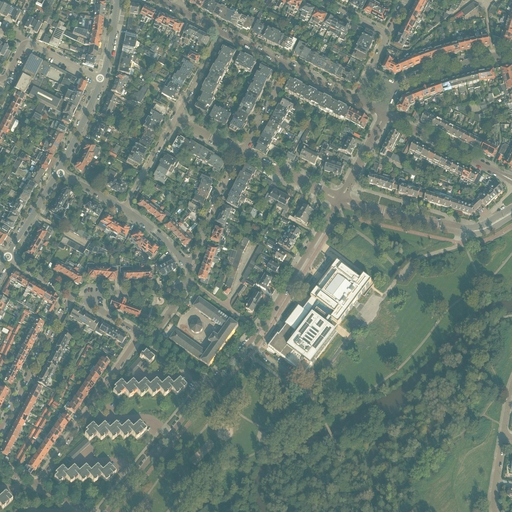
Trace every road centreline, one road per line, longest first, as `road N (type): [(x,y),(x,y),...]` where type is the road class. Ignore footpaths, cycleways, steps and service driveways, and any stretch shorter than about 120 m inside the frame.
road 1 (residential): [(36,484),(139,333)]
road 2 (residential): [(71,295),(0,428)]
road 3 (residential): [(258,330),(338,204)]
road 4 (residential): [(501,174),(382,113)]
road 5 (residential): [(190,268),(240,152)]
road 6 (residential): [(394,89),(443,68),(511,55)]
